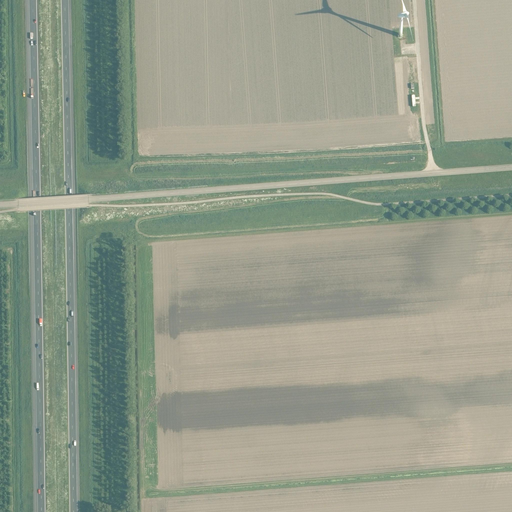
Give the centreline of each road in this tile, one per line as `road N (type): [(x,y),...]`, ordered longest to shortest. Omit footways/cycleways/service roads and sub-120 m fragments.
road 1 (motorway): [(73,511),(63,0)]
road 2 (motorway): [(32,0),(41,511)]
road 3 (tertiary): [(511,166),(86,199)]
